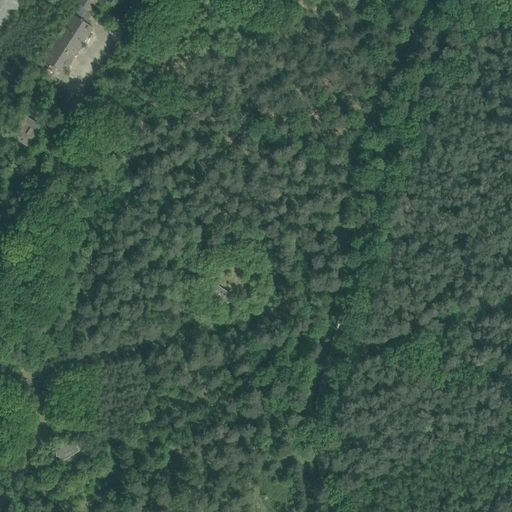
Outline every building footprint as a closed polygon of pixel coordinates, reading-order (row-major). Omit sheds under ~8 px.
[(0,0),(0,33),(1,35),(25,0),(0,0)] [(47,7),(37,0),(35,0),(30,8),(41,16),(47,7)] [(78,0),(83,3),(44,59),(65,73),(96,28),(87,22),(102,0),(78,0)] [(131,64),(118,55),(112,65),(124,74),(131,64)] [(47,128),(28,114),(14,135),(33,148),(47,128)] [(81,154),(66,144),(60,152),(75,163),(81,154)] [(237,292),(220,281),(214,291),(230,302),(237,292)] [(76,440),(61,449),(67,458),(81,449),(76,440)]
